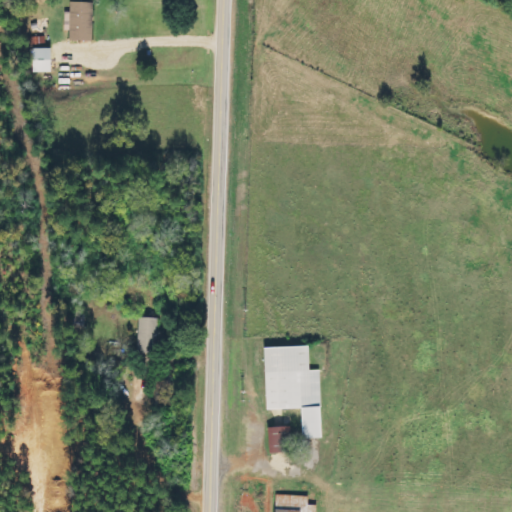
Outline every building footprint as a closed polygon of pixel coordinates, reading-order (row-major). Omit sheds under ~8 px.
[(94,41),(95,3),(72,2),(72,12),(66,12),(66,30),(71,31),(71,41),(94,41)] [(33,48),(34,73),(55,72),(54,48),(33,48)] [(159,318),(140,317),(139,353),(157,354),(159,318)] [(267,347),(269,410),(305,408),(306,439),(325,438),(323,370),(313,370),(312,346),(267,347)] [(294,452),(293,426),(270,427),(271,453),(294,452)] [(311,496),(278,494),(277,511),(317,511),(318,504),(310,504),(311,496)]
